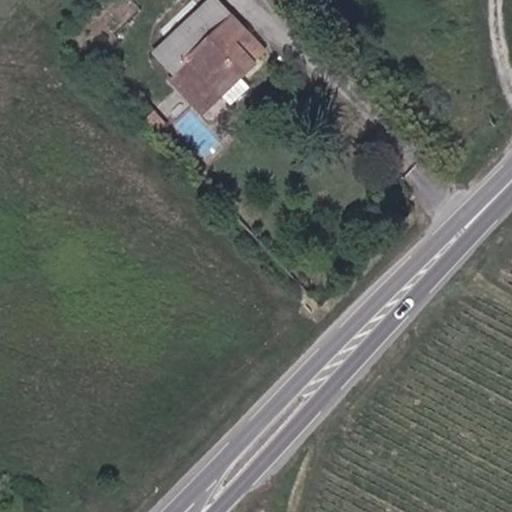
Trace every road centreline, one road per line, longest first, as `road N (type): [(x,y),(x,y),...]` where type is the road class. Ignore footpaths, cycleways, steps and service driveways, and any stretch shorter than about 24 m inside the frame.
road 1 (secondary): [(481,209),(179,511)]
road 2 (secondary): [(218,511),(481,209)]
